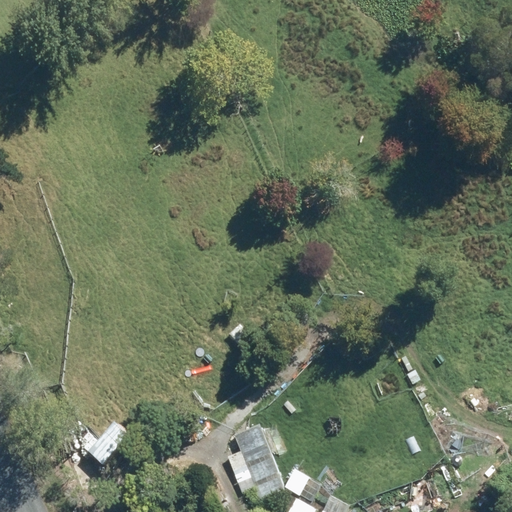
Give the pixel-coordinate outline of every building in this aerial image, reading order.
[(313,319),(320,323),(325,313),(318,309),(313,319)] [(247,324),(236,334),(250,350),(261,340),(247,324)] [(405,418),(401,422),(405,427),(410,424),(405,418)] [(132,423),(101,453),(113,465),(143,435),(132,423)] [(320,478),(304,468),(295,482),(273,423),(243,435),(249,451),(234,456),(241,475),(256,470),(267,500),(298,489),(309,496),(317,501),(328,484),(319,479),(320,478)] [(299,493),(289,509),(294,511),(324,511),(326,509),(299,493)] [(340,495),(330,511),(354,511),(358,506),(340,495)]
